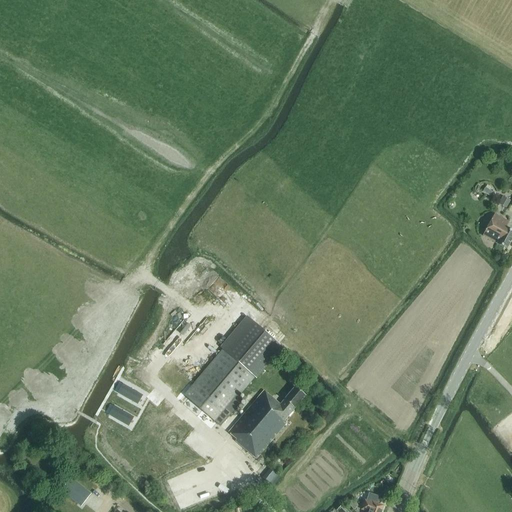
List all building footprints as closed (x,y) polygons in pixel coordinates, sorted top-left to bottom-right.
[(482,192),(489,196),(492,192),(489,190),(485,188),(482,192)] [(510,201),(502,197),(499,203),(506,208),(510,201)] [(507,250),(511,239),(511,231),(505,228),(508,222),(495,215),(483,236),(507,250)] [(200,303),(189,316),(201,326),(212,313),(200,303)] [(222,350),(184,395),(220,426),(242,401),(238,397),(255,377),(256,378),(282,347),(247,318),(221,349),(222,350)] [(137,403),(142,395),(124,385),(119,393),(137,403)] [(279,405),(263,390),(228,433),(236,440),(235,441),(256,459),(286,424),(283,422),(305,396),(295,387),(279,405)] [(110,414),(127,424),(132,416),(115,406),(110,414)] [(272,485),(280,477),(271,469),(263,477),(272,485)] [(71,478),(61,491),(81,507),(91,494),(71,478)] [(368,496),(365,503),(364,502),(361,509),(363,510),(363,511),(365,511),(364,511),(381,511),(383,506),(377,504),(380,497),(371,495),(368,496)] [(358,506),(353,500),(348,503),(353,510),(358,506)]
